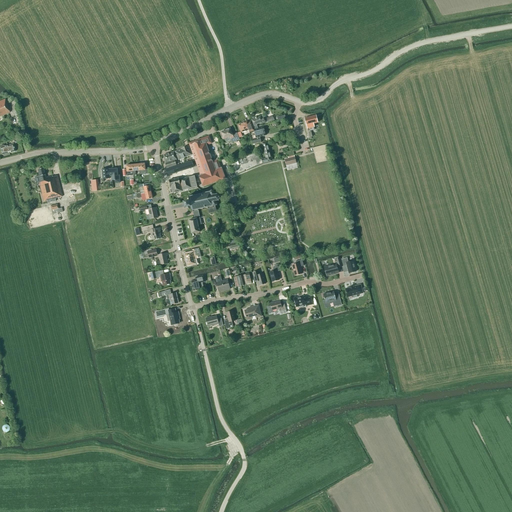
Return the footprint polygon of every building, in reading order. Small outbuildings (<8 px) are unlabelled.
[(8,108),(5,99),(0,101),(0,116),(10,113),(8,108)] [(253,124),(252,124),(253,129),(254,130),(258,129),(257,125),(260,123),(261,124),(266,122),(264,117),(261,118),(261,116),(251,120),(253,124)] [(318,123),(316,116),(305,119),(307,129),(308,129),(307,127),(315,125),(315,123),(318,123)] [(253,129),(252,124),(251,122),(248,123),(247,122),(238,125),(241,133),(249,130),(250,132),(254,131),(253,130),(254,130),(253,129)] [(264,128),(255,130),(257,139),(251,141),(252,144),(261,142),(260,137),(266,136),(264,128)] [(240,140),(237,133),(232,135),(230,129),(221,132),(224,140),(230,137),(232,143),(240,140)] [(199,176),(203,187),(225,179),(221,168),(218,160),(212,162),(206,146),(212,144),(209,136),(189,144),(201,176),(199,176)] [(272,161),(269,148),(267,142),(262,144),(265,158),(261,159),(262,164),(272,161)] [(7,147),(7,146),(4,147),(3,145),(0,146),(0,147),(2,155),(9,153),(8,148),(9,148),(8,147),(7,147)] [(181,149),(175,152),(179,160),(192,155),(188,146),(181,149)] [(296,163),(295,157),(293,151),(287,152),(288,159),(285,160),(286,166),(296,163)] [(177,160),(174,152),(163,155),(166,168),(176,165),(175,160),(177,160)] [(172,167),(174,174),(193,167),(192,161),(172,167)] [(43,168),(37,169),(40,182),(39,183),(44,201),(47,201),(47,203),(56,201),(55,199),(62,197),(57,176),(52,177),(52,176),(45,178),(43,168)] [(110,177),(112,177),(112,176),(111,170),(109,170),(109,169),(102,170),(103,179),(110,178),(110,177)] [(112,176),(112,177),(112,180),(115,180),(116,183),(120,183),(119,175),(118,176),(117,169),(111,170),(112,176)] [(179,179),(181,191),(192,188),(197,187),(195,176),(189,177),(185,178),(179,179)] [(181,191),(179,179),(179,178),(169,181),(170,187),(171,187),(172,193),(182,191),(181,191)] [(91,181),(92,191),(99,191),(98,180),(91,181)] [(137,195),(141,194),(145,193),(148,193),(151,192),(150,186),(148,186),(147,184),(144,184),(145,187),(143,187),(144,191),(136,192),(137,195)] [(193,212),(198,211),(198,210),(202,209),(203,210),(203,209),(207,208),(207,209),(208,209),(209,214),(216,212),(215,207),(217,206),(217,205),(217,203),(218,203),(217,203),(216,202),(218,201),(219,202),(219,201),(220,199),(221,199),(221,198),(220,198),(220,196),(220,195),(219,196),(217,194),(218,194),(217,193),(217,194),(215,195),(215,193),(214,191),(213,191),(212,191),(212,190),(211,190),(211,189),(202,191),(203,193),(200,194),(200,193),(199,193),(199,194),(195,195),(195,194),(194,195),(190,196),(189,196),(188,197),(189,201),(184,202),(185,208),(187,208),(187,209),(188,209),(189,209),(190,208),(190,207),(191,207),(192,211),(193,212)] [(53,214),(63,212),(62,208),(59,209),(58,204),(51,206),(52,210),(53,214)] [(152,209),(151,206),(151,205),(139,207),(140,212),(148,210),(149,214),(147,215),(148,220),(158,218),(156,211),(157,210),(157,208),(152,209)] [(201,224),(198,211),(193,212),(194,219),(189,220),(192,234),(200,232),(198,225),(201,224)] [(160,232),(159,228),(154,229),(153,225),(141,228),(143,234),(150,232),(151,234),(153,240),(161,238),(159,232),(160,232)] [(239,247),(238,243),(236,243),(235,240),(231,241),(232,244),(228,245),(230,250),(239,247)] [(192,250),(193,253),(185,255),(187,266),(196,264),(195,259),(201,258),(199,248),(192,250)] [(149,258),(157,256),(155,250),(147,252),(149,258)] [(156,262),(157,266),(168,263),(166,256),(167,256),(167,253),(162,254),(158,255),(160,261),(156,262)] [(343,267),(347,266),(349,274),(356,272),(353,261),(348,263),(347,258),(341,259),(343,267)] [(302,260),(295,261),(296,264),(292,265),(295,276),(302,274),(300,267),(303,266),(302,260)] [(273,268),(273,271),(270,272),(272,282),(279,280),(277,272),(281,271),(279,264),(275,265),(275,267),(273,268)] [(324,267),(327,276),(338,273),(336,264),(324,267)] [(164,275),(163,271),(155,272),(150,273),(151,280),(156,279),(160,278),(161,280),(163,286),(171,284),(169,278),(170,278),(169,274),(164,275)] [(266,284),(263,274),(259,275),(258,271),(252,273),(255,282),(258,281),(259,285),(266,284)] [(249,273),(244,275),(246,285),(252,283),(249,273)] [(193,286),(192,287),(193,291),(201,289),(200,283),(204,282),(203,276),(195,278),(196,281),(191,282),(192,285),(193,286)] [(241,286),(238,276),(233,278),(236,288),(241,286)] [(228,280),(222,281),(224,291),(230,289),(228,280)] [(224,291),(222,281),(216,283),(219,292),(224,291)] [(354,298),(357,297),(357,295),(363,293),(360,285),(353,287),(353,286),(349,287),(349,288),(345,289),(347,297),(353,296),(354,298)] [(165,291),(161,292),(158,293),(159,298),(162,297),(166,296),(167,299),(170,299),(171,305),(178,303),(176,293),(171,294),(170,290),(165,291)] [(341,305),(342,305),(340,298),(336,299),(334,292),(331,293),(330,292),(323,294),(325,303),(335,301),(336,306),(341,305)] [(305,299),(304,296),(294,299),(296,307),(299,306),(300,307),(301,308),(303,307),(303,306),(303,305),(306,305),(306,306),(313,304),(311,297),(305,299)] [(281,304),(280,301),(270,304),(272,311),(279,309),(280,312),(281,314),(286,312),(286,310),(284,303),(281,304)] [(262,317),(259,305),(248,308),(249,309),(244,310),(247,320),(252,319),(251,317),(255,316),(256,318),(262,317)] [(176,313),(175,309),(166,311),(167,315),(169,315),(171,325),(179,323),(178,319),(179,319),(178,312),(176,313)] [(235,321),(232,311),(226,313),(228,320),(224,321),(226,329),(233,327),(232,322),(235,321)] [(210,317),(206,318),(208,327),(218,324),(219,327),(223,325),(221,319),(217,320),(216,316),(210,318),(210,317)]
